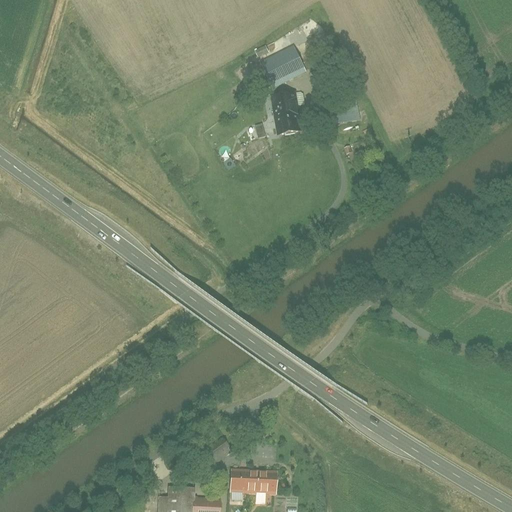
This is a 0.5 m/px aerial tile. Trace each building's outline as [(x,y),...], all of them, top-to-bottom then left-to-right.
[(265,48),(255,53),(258,59),(268,53),(265,48)] [(292,48),(259,65),(272,91),(305,74),(292,48)] [(303,132),(295,89),(269,93),(277,137),(303,132)] [(259,138),(265,136),(261,126),(255,128),(259,138)] [(222,164),(227,171),(234,167),(229,160),(222,164)] [(222,446),(200,463),(207,472),(229,455),(222,446)] [(274,473),(228,471),(227,494),(273,496),(274,473)] [(193,492),(158,490),(157,511),(192,511),(193,502),(193,492)] [(218,511),(219,503),(193,502),(192,511),(218,511)]
